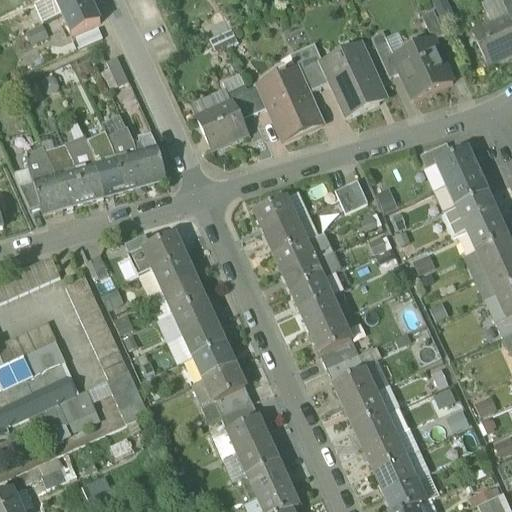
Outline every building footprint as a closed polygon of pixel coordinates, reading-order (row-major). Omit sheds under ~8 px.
[(29,0),(33,9),(53,0),(52,0),(29,0)] [(53,0),(33,9),(42,28),(61,19),(53,0)] [(53,0),(61,19),(91,6),(87,0),(53,0)] [(429,0),(441,25),(453,20),(444,0),(429,0)] [(489,28),(508,20),(505,14),(499,0),(480,8),(489,28)] [(511,0),(499,0),(505,14),(511,11),(511,0)] [(100,26),(91,6),(61,19),(71,39),(100,26)] [(485,68),(486,70),(511,58),(511,11),(505,14),(508,20),(489,28),(471,36),(472,38),(478,36),(491,65),(485,68)] [(421,18),(432,41),(443,36),(432,13),(421,18)] [(219,17),(200,29),(214,51),(233,39),(219,17)] [(48,41),(42,28),(25,36),(31,49),(48,41)] [(98,33),(76,42),(81,52),(102,43),(98,33)] [(370,42),(377,56),(387,52),(391,60),(393,59),(386,42),(383,36),(370,42)] [(472,38),(485,68),(491,65),(478,36),(472,38)] [(386,42),(393,59),(405,53),(398,37),(386,42)] [(402,78),(414,105),(453,88),(432,41),(405,53),(393,59),(402,78)] [(377,56),(390,83),(402,78),(393,59),(391,60),(387,52),(377,56)] [(331,89),(347,124),(380,108),(369,85),(377,82),(363,53),(325,71),(323,72),(331,89)] [(310,98),(320,94),(306,63),(302,55),(290,60),(296,74),(298,73),(310,98)] [(318,57),(306,63),(320,94),(331,89),(323,72),(325,71),(318,57)] [(105,66),(119,97),(130,92),(115,61),(105,66)] [(279,119),(288,138),(302,132),(304,137),(323,128),(310,98),(298,73),(296,74),(286,78),(285,76),(278,79),(279,81),(258,91),(268,113),(272,122),(279,119)] [(226,92),(228,98),(243,91),(239,81),(224,88),(226,92)] [(241,126),(256,119),(246,96),(243,91),(228,98),(233,108),(241,126)] [(258,91),(246,96),(256,119),(268,113),(258,91)] [(190,109),(197,124),(233,108),(228,98),(226,92),(190,109)] [(197,124),(211,154),(247,138),(241,126),(233,108),(197,124)] [(283,146),(304,137),(302,132),(288,138),(279,119),(272,122),(283,146)] [(106,139),(108,143),(126,134),(120,120),(101,129),(106,139)] [(113,155),(115,163),(136,158),(134,149),(129,140),(126,134),(108,143),(113,155)] [(129,140),(134,149),(141,147),(143,156),(157,152),(149,134),(129,140)] [(43,154),(45,157),(65,151),(58,136),(37,141),(43,154)] [(106,139),(87,149),(93,160),(96,169),(115,163),(113,155),(108,143),(106,139)] [(73,167),(75,174),(84,208),(105,202),(96,169),(93,160),(87,149),(85,144),(66,154),(73,167)] [(141,147),(134,149),(136,158),(145,191),(166,185),(157,152),(143,156),(141,147)] [(420,160),(426,173),(436,169),(436,168),(452,161),(446,148),(420,160)] [(65,151),(45,157),(52,172),(59,171),(61,178),(75,174),(73,167),(66,154),(65,151)] [(32,178),(34,186),(55,180),(52,172),(45,157),(43,154),(35,158),(43,175),(32,178)] [(436,169),(446,191),(477,177),(467,154),(452,161),(436,168),(436,169)] [(28,162),(32,178),(43,175),(35,158),(28,162)] [(145,191),(136,158),(115,163),(125,197),(145,191)] [(115,163),(96,169),(105,202),(125,197),(115,163)] [(446,191),(436,169),(426,173),(423,175),(433,197),(446,191)] [(59,171),(52,172),(55,180),(64,214),(84,208),(75,174),(61,178),(59,171)] [(13,178),(19,192),(32,189),(29,175),(13,178)] [(446,191),(456,213),(487,199),(477,177),(446,191)] [(64,214),(55,180),(34,186),(34,188),(41,212),(43,220),(64,214)] [(335,196),(339,206),(362,196),(357,185),(346,190),(335,196)] [(19,192),(29,216),(41,212),(34,188),(32,189),(19,192)] [(456,213),(446,191),(433,197),(444,219),(456,214),(456,213)] [(388,193),(375,199),(384,217),(397,212),(388,193)] [(367,207),(362,196),(339,206),(345,218),(356,212),(367,207)] [(285,203),(296,226),(309,220),(298,197),(285,203)] [(497,221),(487,199),(456,213),(456,214),(466,235),(497,221)] [(254,217),(264,240),(296,226),(285,203),(254,217)] [(451,241),(466,235),(456,214),(444,219),(442,220),(451,241)] [(377,232),(371,218),(358,224),(365,237),(377,232)] [(319,241),(309,220),(296,226),(305,247),(319,241)] [(507,243),(497,221),(466,235),(476,257),(507,243)] [(264,240),(274,262),(305,247),(296,226),(264,240)] [(150,250),(143,254),(153,276),(185,262),(174,239),(150,250)] [(319,241),(305,247),(314,266),(332,257),(324,239),(319,241)] [(124,249),(129,260),(143,254),(150,250),(144,240),(124,249)] [(386,255),(380,241),(367,247),(373,261),(386,255)] [(511,267),(511,253),(507,243),(476,257),(486,279),(511,267)] [(283,280),(314,266),(305,247),(274,262),(283,280)] [(343,253),(332,257),(340,275),(351,271),(343,253)] [(140,283),(153,276),(143,254),(129,260),(130,262),(140,283)] [(332,257),(314,266),(322,284),(335,278),(340,275),(332,257)] [(463,263),(473,285),(486,279),(476,257),(463,263)] [(88,264),(96,283),(107,278),(100,260),(88,264)] [(428,260),(412,267),(418,281),(434,273),(428,260)] [(51,262),(40,266),(49,287),(60,282),(51,262)] [(140,283),(130,262),(117,268),(127,289),(138,283),(140,283)] [(195,284),(185,262),(153,276),(163,298),(195,284)] [(39,291),(49,287),(40,266),(30,271),(39,291)] [(291,298),(322,284),(314,266),(283,280),(291,298)] [(511,293),(511,267),(486,279),(496,301),(511,293)] [(28,296),(39,291),(30,271),(19,276),(28,296)] [(18,301),(28,296),(19,276),(9,280),(18,301)] [(148,305),(163,298),(153,276),(140,283),(138,283),(148,305)] [(344,296),(335,278),(322,284),(331,302),(344,296)] [(496,301),(486,279),(473,285),(483,307),(496,301)] [(0,288),(7,305),(18,301),(9,280),(0,284),(0,288)] [(65,291),(70,302),(90,292),(85,282),(65,291)] [(205,306),(195,284),(163,298),(173,320),(205,306)] [(291,298),(299,316),(331,302),(322,284),(291,298)] [(70,302),(74,312),(94,303),(90,292),(70,302)] [(511,293),(496,301),(505,322),(506,324),(511,320),(511,293)] [(117,295),(101,302),(109,319),(125,312),(117,295)] [(163,298),(148,305),(158,327),(173,320),(163,298)] [(505,322),(496,301),(483,307),(492,328),(495,327),(505,322)] [(299,316),(309,338),(341,324),(331,302),(299,316)] [(74,312),(79,323),(99,313),(94,303),(74,312)] [(215,327),(205,306),(173,320),(183,342),(215,327)] [(442,308),(429,314),(435,328),(448,322),(442,308)] [(79,323),(84,333),(104,324),(99,313),(79,323)] [(127,320),(113,327),(119,341),(133,335),(127,320)] [(166,349),(183,342),(173,320),(158,327),(156,328),(166,349)] [(495,327),(502,343),(511,338),(511,320),(506,324),(505,322),(495,327)] [(84,333),(89,344),(109,334),(104,324),(84,333)] [(351,347),(341,324),(309,338),(320,361),(351,347)] [(48,327),(37,332),(46,352),(56,348),(57,347),(48,327)] [(225,349),(215,327),(183,342),(193,364),(225,349)] [(36,357),(46,352),(37,332),(27,337),(36,357)] [(89,344),(94,354),(114,345),(109,334),(89,344)] [(25,362),(36,357),(27,337),(16,342),(25,362)] [(511,338),(502,343),(510,360),(511,358),(511,338)] [(23,363),(25,362),(16,342),(6,346),(15,367),(23,363)] [(183,342),(166,349),(176,371),(193,364),(183,342)] [(94,354),(98,365),(119,355),(114,345),(94,354)] [(6,346),(0,349),(0,362),(4,370),(4,371),(15,367),(6,346)] [(320,361),(327,375),(358,361),(351,347),(320,361)] [(25,362),(23,363),(33,383),(61,371),(65,369),(56,348),(46,352),(36,357),(25,362)] [(235,371),(225,349),(193,364),(203,386),(235,371)] [(98,365),(103,375),(123,366),(119,355),(98,365)] [(327,375),(333,389),(364,375),(358,361),(327,375)] [(25,387),(33,383),(23,363),(15,367),(4,371),(0,373),(0,391),(1,393),(3,397),(25,387)] [(128,376),(123,366),(103,375),(108,386),(128,376)] [(375,398),(389,390),(391,390),(381,367),(364,375),(375,398)] [(33,383),(25,387),(31,400),(67,384),(61,371),(33,383)] [(245,394),(235,371),(203,386),(214,408),(245,394)] [(449,391),(441,374),(430,379),(438,396),(449,391)] [(333,389),(343,412),(375,398),(364,375),(333,389)] [(113,399),(126,430),(148,420),(128,376),(108,386),(107,386),(113,399)] [(74,401),(67,384),(31,400),(9,411),(3,397),(1,393),(0,393),(0,436),(28,423),(60,409),(75,402),(74,401)] [(113,399),(107,386),(86,396),(92,409),(113,399)] [(214,408),(203,386),(191,391),(208,428),(220,423),(214,408)] [(9,411),(31,400),(25,387),(3,397),(9,411)] [(389,390),(375,398),(385,419),(400,413),(389,390)] [(214,408),(220,423),(252,409),(245,394),(214,408)] [(450,394),(433,401),(439,414),(455,407),(450,394)] [(60,409),(69,428),(95,416),(92,409),(86,396),(74,401),(75,402),(60,409)] [(343,412),(353,434),(385,419),(375,398),(343,412)] [(490,401),(474,409),(481,423),(497,416),(490,401)] [(52,430),(65,430),(69,428),(60,409),(28,423),(34,436),(46,433),(52,430)] [(258,423),(252,409),(220,423),(227,437),(258,423)] [(400,413),(385,419),(395,441),(410,435),(400,413)] [(100,426),(95,416),(69,428),(73,438),(100,426)] [(462,416),(445,423),(453,440),(469,432),(462,416)] [(353,434),(363,456),(395,441),(385,419),(353,434)] [(227,437),(237,460),(268,446),(258,423),(227,437)] [(52,430),(46,433),(53,450),(70,443),(65,430),(52,430)] [(410,435),(395,441),(405,463),(420,456),(410,435)] [(373,477),(405,463),(395,441),(363,456),(373,477)] [(511,448),(509,442),(493,449),(499,463),(511,457),(511,448)] [(128,443),(110,451),(116,466),(134,458),(128,443)] [(278,467),(268,446),(237,460),(247,482),(278,467)] [(420,456),(405,463),(415,485),(430,478),(420,456)] [(247,482),(237,460),(223,467),(233,488),(239,485),(247,482)] [(59,461),(34,472),(39,483),(59,474),(63,472),(59,461)] [(383,499),(415,485),(405,463),(373,477),(383,499)] [(288,489),(278,467),(247,482),(257,504),(288,489)] [(8,485),(12,495),(39,483),(34,472),(8,485)] [(39,483),(45,496),(65,487),(59,474),(39,483)] [(430,478),(415,485),(425,507),(431,504),(439,500),(430,478)] [(105,482),(84,491),(93,509),(113,500),(105,482)] [(239,485),(249,507),(257,504),(247,482),(239,485)] [(383,499),(388,511),(413,511),(417,510),(425,507),(415,485),(383,499)] [(297,511),(298,511),(288,489),(257,504),(260,511),(297,511)] [(491,492),(467,503),(470,511),(471,511),(495,501),(491,492)] [(0,511),(20,511),(14,499),(12,495),(0,500),(0,511)] [(33,511),(26,495),(14,499),(20,511),(33,511)] [(503,511),(499,501),(488,506),(490,511),(503,511)]
